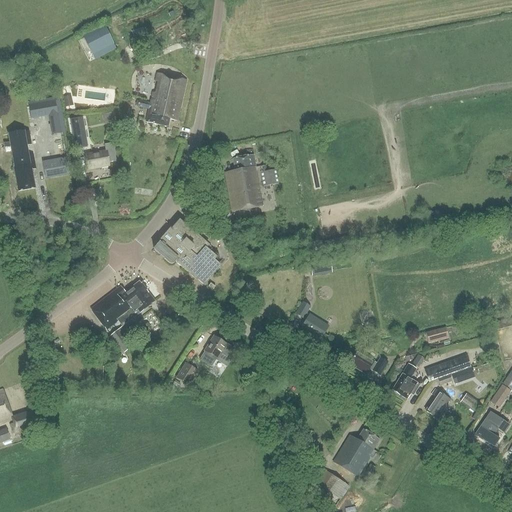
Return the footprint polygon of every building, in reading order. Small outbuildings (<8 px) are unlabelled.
[(105,27),(84,38),(92,54),(113,43),(105,27)] [(178,123),(187,82),(158,75),(150,106),(145,105),(145,104),(139,103),(138,108),(144,110),(144,109),(149,110),(146,124),(168,130),(170,121),(178,123)] [(55,99),(36,103),(39,116),(58,113),(55,99)] [(83,125),(72,127),(74,139),(86,137),(83,125)] [(32,145),(30,134),(30,131),(25,132),(24,131),(8,134),(10,144),(5,145),(6,153),(12,152),(14,166),(13,166),(18,191),(36,188),(33,169),(37,169),(34,154),(29,155),(27,146),(32,145)] [(117,162),(113,143),(104,145),(105,151),(93,153),(92,150),(88,150),(89,154),(86,155),(86,157),(88,170),(102,167),(103,169),(110,167),(109,163),(117,162)] [(232,213),(262,208),(252,156),(232,160),(234,173),(225,175),(232,213)] [(56,159),(44,161),(45,167),(46,176),(68,173),(66,159),(56,160),(56,159)] [(266,166),(260,167),(264,187),(278,184),(276,170),(267,172),(266,166)] [(204,284),(219,266),(213,260),(215,257),(207,250),(210,246),(179,220),(153,249),(170,264),(173,263),(175,261),(197,281),(198,279),(204,284)] [(310,265),(312,276),(332,273),(330,262),(310,265)] [(122,326),(138,313),(139,314),(154,302),(138,282),(125,292),(121,287),(90,310),(106,330),(118,321),(122,326)] [(306,300),(296,315),(306,321),(301,330),(310,336),(318,342),(330,324),(324,321),(323,322),(309,314),(309,315),(307,313),(313,304),(306,300)] [(106,339),(119,356),(135,343),(122,327),(106,339)] [(445,328),(426,333),(428,343),(448,338),(445,328)] [(216,361),(218,358),(226,364),(231,357),(232,357),(236,350),(214,337),(199,359),(211,367),(215,360),(216,361)] [(365,374),(373,361),(356,351),(348,363),(365,374)] [(417,355),(412,363),(418,367),(424,359),(417,355)] [(466,356),(424,370),(428,383),(438,379),(449,375),(470,368),(466,356)] [(199,371),(185,363),(176,378),(189,387),(199,371)] [(411,365),(394,392),(409,401),(413,396),(415,397),(422,387),(412,381),(419,370),(411,365)] [(472,368),(452,375),(454,383),(475,376),(472,368)] [(511,369),(502,384),(511,390),(511,369)] [(438,379),(440,386),(451,382),(449,375),(438,379)] [(490,402),(499,408),(510,391),(501,385),(490,402)] [(33,428),(45,424),(44,407),(13,418),(3,389),(0,390),(0,424),(13,420),(14,423),(9,425),(13,437),(34,430),(33,428)] [(436,419),(450,400),(434,389),(430,394),(434,397),(424,411),(436,419)] [(466,394),(460,403),(474,412),(480,404),(466,394)] [(475,433),(487,442),(497,427),(503,432),(509,423),(490,411),(475,433)] [(6,428),(0,429),(0,443),(10,440),(6,428)] [(350,436),(333,463),(357,478),(370,458),(381,465),(387,455),(379,450),(378,453),(373,451),(380,440),(363,430),(356,440),(350,436)] [(32,433),(22,435),(24,442),(34,439),(32,433)] [(370,463),(366,470),(371,474),(376,467),(370,463)] [(332,475),(324,488),(319,495),(336,506),(350,487),(332,475)]
